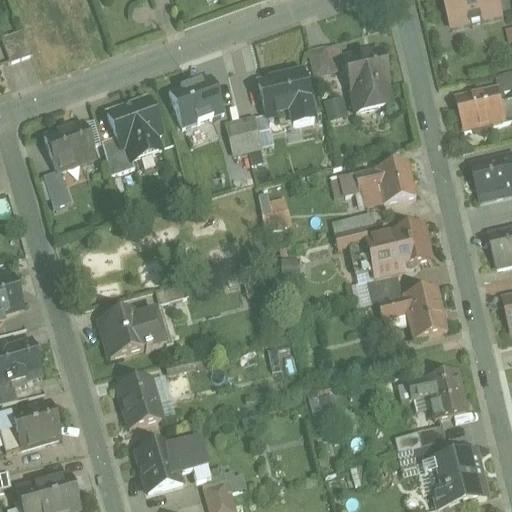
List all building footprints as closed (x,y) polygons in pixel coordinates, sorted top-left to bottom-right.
[(497,0),(444,0),(453,34),(471,29),(471,30),(484,27),(484,26),(502,22),(497,0)] [(23,35),(1,43),(10,67),(32,59),(23,35)] [(323,55),(310,59),(315,82),(329,79),(323,55)] [(380,57),(358,62),(357,59),(341,63),(350,99),(355,119),(391,111),(386,90),(388,90),(380,57)] [(299,81),(260,89),(260,86),(258,87),(265,125),(268,124),(267,121),(288,116),(292,133),(313,128),(309,113),(301,77),(299,78),(299,81)] [(209,83),(169,97),(182,134),(198,128),(196,123),(219,115),(221,120),(223,119),(209,83)] [(498,93),(457,103),(465,138),(477,135),(488,142),(495,131),(511,126),(511,106),(502,108),(498,93)] [(343,103),(324,108),(328,126),(347,122),(343,103)] [(147,105),(108,120),(116,143),(126,170),(162,157),(157,143),(160,142),(147,105)] [(253,125),(239,128),(247,158),(260,155),(253,125)] [(239,128),(225,132),(232,162),(247,158),(239,128)] [(82,129),(43,143),(55,178),(58,177),(59,179),(59,178),(74,173),(73,172),(94,164),(82,129)] [(99,149),(111,182),(128,176),(126,170),(116,143),(99,149)] [(511,161),(472,170),(481,207),(511,199),(511,161)] [(406,168),(375,175),(375,177),(379,195),(383,212),(415,204),(406,168)] [(55,178),(42,183),(52,215),(70,208),(59,178),(59,179),(58,177),(55,178)] [(375,177),(354,182),(358,200),(379,195),(375,177)] [(286,203),(261,208),(267,235),(291,230),(286,203)] [(366,243),(348,248),(349,253),(355,277),(373,277),(374,284),(395,279),(394,272),(398,271),(399,273),(430,266),(422,230),(366,243)] [(363,234),(334,241),(338,256),(349,253),(348,248),(366,243),(363,234)] [(511,234),(490,239),(498,274),(511,271),(511,234)] [(374,284),(373,284),(373,285),(356,289),(358,301),(398,292),(396,281),(375,286),(374,284)] [(0,328),(1,328),(2,326),(1,321),(22,314),(12,282),(0,285),(0,328)] [(185,289),(155,297),(159,311),(189,303),(185,289)] [(398,292),(358,301),(361,312),(377,308),(377,307),(401,301),(398,292)] [(401,301),(377,307),(377,308),(381,326),(406,320),(412,345),(447,337),(436,293),(401,301)] [(136,317),(99,327),(100,329),(98,330),(103,347),(105,347),(110,364),(144,354),(145,357),(151,355),(150,355),(164,351),(155,318),(138,323),(136,317)] [(13,349),(0,352),(0,383),(6,382),(8,388),(22,384),(23,387),(41,382),(30,347),(28,347),(29,349),(14,353),(13,349)] [(456,377),(425,384),(425,385),(408,389),(411,405),(429,401),(434,425),(465,418),(456,377)] [(149,384),(117,394),(129,434),(161,424),(149,384)] [(332,399),(309,405),(315,428),(338,423),(332,399)] [(48,409),(10,421),(10,422),(2,424),(2,426),(0,426),(0,445),(5,462),(59,446),(48,409)] [(440,432),(417,437),(421,452),(444,446),(440,432)] [(168,449),(136,458),(147,498),(182,488),(179,475),(204,468),(198,445),(170,453),(168,449)] [(421,452),(417,453),(421,470),(449,463),(444,446),(421,452)] [(449,463),(421,470),(422,471),(433,469),(440,495),(433,496),(436,511),(450,511),(486,503),(475,457),(449,463)] [(86,460),(76,460),(75,476),(86,476),(86,460)] [(235,483),(233,476),(223,479),(226,489),(229,498),(245,493),(241,481),(235,483)] [(8,478),(0,479),(0,495),(11,493),(8,478)] [(54,482),(32,488),(33,493),(16,498),(20,511),(78,511),(70,482),(55,487),(54,482)] [(226,489),(204,495),(207,504),(229,498),(226,489)] [(233,511),(229,498),(207,504),(209,511),(233,511)]
